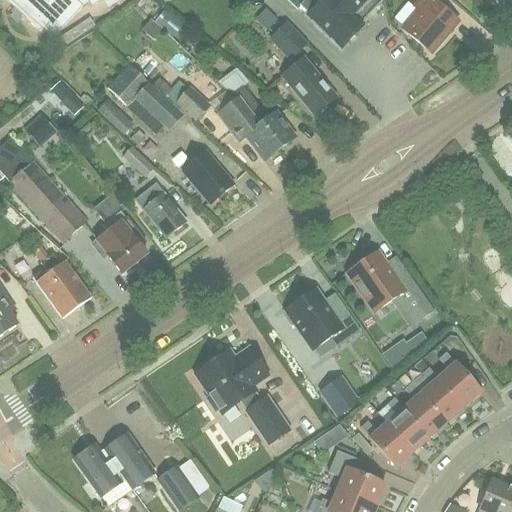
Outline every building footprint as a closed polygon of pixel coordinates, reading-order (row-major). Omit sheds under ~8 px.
[(8,0),(15,5),(13,7),(25,19),(27,17),(31,21),(29,23),(42,34),(44,32),(51,39),(82,7),(76,2),(78,0),(85,0),(91,7),(101,0),(8,0)] [(306,17),(340,50),(363,26),(360,24),(336,0),(288,0),(298,9),(300,7),(308,15),(306,17)] [(336,0),(360,24),(383,1),(381,0),(336,0)] [(431,53),(457,22),(431,0),(420,0),(415,8),(418,11),(403,29),(431,53)] [(276,20),(265,9),(257,18),(268,29),(276,20)] [(184,25),(165,10),(154,23),(173,38),(184,25)] [(66,48),(93,29),(86,18),(59,37),(66,48)] [(307,44),(287,23),(269,40),(289,62),(307,44)] [(154,38),(146,46),(157,58),(165,50),(154,38)] [(243,58),(232,65),(241,81),(253,74),(243,58)] [(202,69),(217,80),(224,71),(209,59),(202,69)] [(283,77),(294,90),(315,115),(335,98),(314,73),(302,59),(283,77)] [(183,116),(172,106),(171,108),(129,67),(107,90),(155,136),(163,127),(168,132),(183,116)] [(172,106),(183,116),(186,113),(195,122),(211,107),(190,87),(187,90),(180,83),(167,96),(175,104),(172,106)] [(236,99),(276,152),(295,137),(276,112),(268,118),(243,87),(232,95),(236,99)] [(236,99),(215,116),(238,146),(247,139),(264,162),(276,152),(236,99)] [(76,101),(66,109),(72,116),(82,108),(76,101)] [(133,125),(107,101),(97,111),(123,136),(133,125)] [(40,114),(23,130),(31,139),(48,124),(40,114)] [(302,124),(318,135),(325,126),(308,114),(302,124)] [(0,147),(0,173),(8,183),(7,184),(62,245),(68,240),(87,222),(32,161),(30,163),(10,139),(0,147)] [(154,169),(131,148),(122,158),(145,179),(154,169)] [(196,188),(210,205),(221,195),(233,185),(220,170),(205,152),(193,162),(182,172),(196,188)] [(134,201),(142,210),(165,239),(186,223),(162,193),(154,184),(134,201)] [(99,239),(91,245),(97,253),(103,261),(108,258),(114,266),(121,275),(134,265),(146,255),(142,250),(138,245),(141,243),(143,241),(132,227),(121,213),(123,211),(124,210),(118,202),(112,193),(102,201),(93,210),(98,217),(104,224),(102,226),(104,229),(107,233),(99,239)] [(32,278),(35,283),(62,320),(91,299),(64,262),(60,265),(52,254),(48,257),(41,247),(32,254),(43,270),(32,278)] [(401,266),(391,273),(376,253),(364,261),(360,259),(350,266),(351,271),(347,273),(370,306),(386,295),(409,328),(433,311),(401,266)] [(0,287),(0,336),(17,325),(10,313),(15,310),(0,287)] [(287,314),(284,316),(291,326),(294,324),(308,344),(324,332),(336,349),(360,331),(340,303),(329,311),(315,291),(285,311),(287,314)] [(421,333),(405,344),(412,354),(428,343),(421,333)] [(230,352),(195,375),(210,397),(207,399),(215,412),(219,410),(221,414),(242,400),(248,410),(246,412),(268,445),(290,431),(267,398),(260,402),(253,392),(256,391),(253,386),(267,377),(249,349),(234,359),(230,352)] [(447,369),(437,378),(464,408),(481,393),(455,363),(454,363),(446,353),(438,359),(447,369)] [(414,366),(421,375),(428,369),(421,360),(414,366)] [(430,385),(420,393),(446,423),(454,417),(456,419),(464,412),(462,409),(464,408),(437,378),(428,369),(421,375),(430,385)] [(357,409),(339,383),(319,397),(337,422),(357,409)] [(411,384),(404,390),(413,400),(403,408),(429,438),(437,432),(439,434),(447,427),(445,424),(446,423),(420,393),(411,384)] [(396,415),(386,423),(412,453),(429,438),(403,408),(394,398),(387,405),(396,415)] [(412,453),(386,423),(376,432),(367,422),(360,428),(369,438),(368,439),(394,469),(412,453)] [(328,432),(336,444),(349,436),(339,425),(328,432)] [(356,433),(351,438),(366,454),(371,450),(356,433)] [(104,452),(101,454),(121,482),(124,480),(131,490),(154,474),(127,435),(104,451),(104,452)] [(95,445),(74,460),(100,498),(122,483),(121,482),(101,454),(95,445)] [(333,490),(375,507),(378,499),(381,500),(386,489),(383,488),(384,485),(359,475),(364,463),(337,452),(328,473),(338,477),(333,490)] [(179,511),(199,498),(177,466),(156,480),(177,511),(179,511)] [(508,511),(511,502),(511,488),(492,480),(479,511),(478,511),(508,511)] [(231,486),(224,497),(242,508),(249,497),(231,486)] [(372,511),(375,507),(333,490),(333,491),(337,492),(332,504),(322,499),(316,511),(372,511)]
